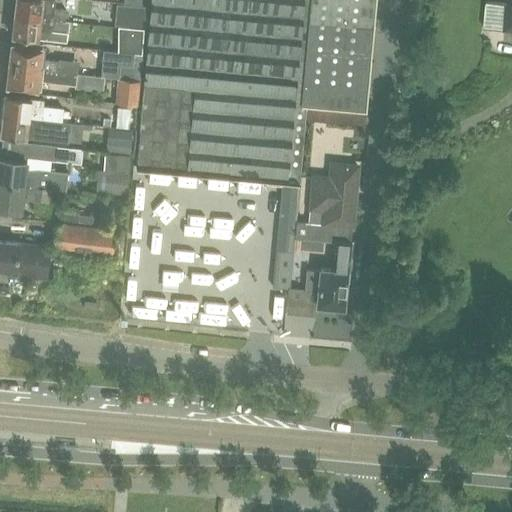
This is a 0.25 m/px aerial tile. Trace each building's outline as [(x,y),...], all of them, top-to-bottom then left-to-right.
[(15,9),(15,15),(65,20),(66,8),(54,7),(55,0),(13,0),(13,6),(15,9)] [(375,0),(151,0),(136,167),(282,181),(278,223),(274,261),(286,262),(289,233),(293,234),(294,224),(298,182),(299,182),(305,118),(306,105),(365,110),(375,0)] [(484,28),(504,30),(511,30),(511,4),(506,5),(486,3),(484,28)] [(145,27),(147,7),(116,4),(114,24),(145,27)] [(69,21),(65,20),(15,15),(14,20),(14,21),(11,22),(10,31),(13,33),(12,35),(20,36),(38,38),(48,39),(66,41),(67,33),(69,21)] [(120,27),(119,41),(143,44),(145,29),(120,27)] [(9,64),(43,69),(58,70),(59,60),(44,58),(45,46),(18,44),(11,43),(11,45),(8,47),(7,55),(9,58),(9,64)] [(119,63),(117,78),(140,81),(142,55),(133,54),(132,64),(119,63)] [(41,90),(42,80),(75,84),(77,73),(58,70),(43,69),(9,64),(8,71),(5,72),(4,81),(6,84),(6,86),(41,90)] [(425,68),(423,89),(444,91),(446,70),(425,68)] [(138,105),(140,81),(117,78),(115,103),(136,105),(138,105)] [(4,108),(3,115),(52,120),(53,107),(41,106),(42,98),(27,96),(5,94),(5,95),(2,97),(1,105),(4,108)] [(118,106),(116,126),(129,127),(132,108),(118,106)] [(70,122),(52,120),(3,115),(2,120),(0,121),(0,131),(1,132),(1,134),(69,142),(70,122)] [(129,131),(110,129),(108,144),(128,146),(129,131)] [(70,147),(58,146),(29,142),(26,156),(51,159),(56,160),(56,159),(69,160),(70,147)] [(8,158),(0,157),(0,182),(56,189),(65,190),(67,171),(50,170),(51,159),(26,156),(26,160),(8,158)] [(338,241),(338,239),(351,241),(351,240),(347,240),(348,226),(352,227),(352,226),(357,165),(332,163),(330,188),(313,187),(311,209),(322,210),(321,223),(296,221),(294,237),(338,241)] [(0,207),(21,210),(21,202),(22,199),(55,202),(56,189),(0,182),(0,207)] [(57,209),(56,221),(91,225),(92,216),(80,214),(80,212),(57,209)] [(113,227),(91,225),(56,221),(53,247),(110,254),(113,227)] [(196,282),(216,237),(199,230),(179,275),(196,282)] [(320,270),(306,269),(304,289),(318,291),(317,305),(334,307),(334,305),(343,306),(345,281),(347,281),(351,241),(338,239),(338,241),(336,266),(321,264),(320,270)] [(0,266),(15,268),(14,273),(32,275),(32,274),(46,276),(49,246),(36,245),(36,244),(0,240),(0,266)]
